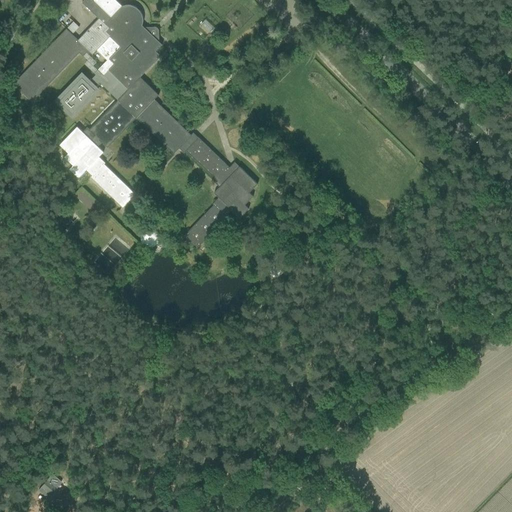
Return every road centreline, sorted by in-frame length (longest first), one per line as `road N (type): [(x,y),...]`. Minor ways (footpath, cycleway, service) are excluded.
road 1 (tertiary): [(511,172),(333,0)]
road 2 (track): [(263,511),(312,474),(329,477),(364,511)]
